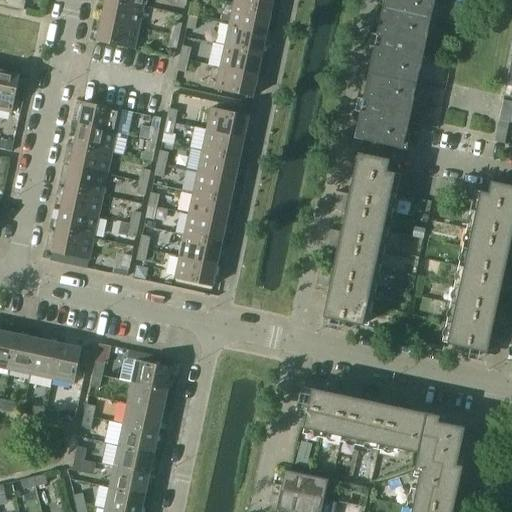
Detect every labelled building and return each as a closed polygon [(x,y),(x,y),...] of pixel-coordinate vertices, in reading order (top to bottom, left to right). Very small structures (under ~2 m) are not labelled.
[(24,2),(14,0),(12,0),(11,7),(22,10),(24,2)] [(143,7),(112,0),(105,0),(101,20),(138,28),(143,7)] [(273,0),(233,0),(233,4),(271,12),(273,0)] [(383,0),(381,10),(430,20),(434,0),(383,0)] [(271,12),(233,4),(228,25),(266,33),(271,12)] [(199,7),(191,5),(189,16),(197,18),(199,7)] [(381,10),(368,74),(417,85),(430,20),(381,10)] [(197,18),(189,16),(186,28),(194,30),(197,18)] [(138,28),(101,20),(96,42),(134,50),(138,28)] [(173,23),(170,35),(178,36),(181,25),(173,23)] [(266,33),(228,25),(224,46),(261,54),(266,33)] [(178,36),(170,35),(168,46),(176,48),(178,36)] [(261,54),(224,46),(219,67),(257,75),(261,54)] [(190,49),(182,47),(179,59),(187,61),(190,49)] [(187,61),(179,59),(177,70),(185,72),(187,61)] [(257,75),(219,67),(215,89),(252,97),(257,75)] [(13,105),(17,87),(19,75),(0,71),(0,110),(11,113),(13,105)] [(368,74),(362,100),(354,139),(403,149),(417,85),(368,74)] [(20,106),(24,88),(17,87),(13,105),(20,106)] [(83,102),(78,125),(116,133),(121,111),(83,102)] [(211,108),(206,130),(243,138),(248,116),(211,108)] [(169,110),(166,121),(174,123),(176,112),(169,110)] [(174,123),(166,121),(164,133),(172,135),(174,123)] [(116,133),(78,125),(74,146),(111,154),(116,133)] [(138,125),(136,136),(146,138),(148,127),(138,125)] [(150,128),(148,140),(156,141),(158,130),(150,128)] [(243,138),(206,130),(201,151),(239,159),(243,138)] [(2,131),(0,142),(0,144),(10,147),(12,133),(2,131)] [(156,141),(148,140),(145,151),(153,153),(156,141)] [(111,154),(74,146),(69,167),(107,175),(111,154)] [(239,159),(201,151),(197,172),(234,180),(239,159)] [(159,152),(157,163),(165,165),(167,154),(159,152)] [(358,154),(355,168),(322,318),(362,326),(390,195),(396,196),(401,175),(386,172),(389,160),(358,154)] [(165,165),(157,163),(154,175),(162,177),(165,165)] [(107,175),(69,167),(65,188),(102,196),(107,175)] [(141,170),(139,182),(147,183),(149,172),(141,170)] [(234,180),(197,172),(192,193),(230,201),(234,180)] [(147,183),(139,182),(136,193),(144,195),(147,183)] [(447,344),(480,352),(486,353),(511,233),(511,186),(490,182),(488,193),(473,191),(469,212),(475,213),(447,344)] [(102,196),(65,188),(60,209),(98,217),(102,196)] [(336,192),(334,201),(345,204),(347,195),(336,192)] [(230,201),(192,193),(188,215),(225,222),(230,201)] [(150,194),(148,206),(156,207),(158,196),(150,194)] [(345,204),(334,201),(332,210),(344,213),(345,204)] [(156,207),(148,206),(145,217),(153,219),(156,207)] [(98,217),(60,209),(56,230),(93,238),(98,217)] [(132,213),(130,224),(138,226),(140,214),(132,213)] [(225,222),(188,215),(183,236),(221,244),(225,222)] [(138,226),(130,224),(127,236),(135,237),(138,226)] [(93,238),(56,230),(51,252),(88,260),(93,238)] [(328,230),(326,239),(337,241),(339,232),(328,230)] [(221,244),(183,236),(179,257),(216,265),(221,244)] [(149,238),(141,237),(139,248),(147,250),(149,238)] [(337,241),(326,239),(324,247),(336,250),(337,241)] [(147,250),(139,248),(136,260),(144,261),(147,250)] [(131,257),(123,255),(120,267),(128,269),(131,257)] [(216,265),(179,257),(174,279),(211,287),(216,265)] [(320,267),(318,276),(329,279),(331,270),(320,267)] [(329,279),(318,276),(316,285),(328,288),(329,279)] [(511,278),(504,277),(502,286),(511,287),(511,278)] [(498,306),(496,314),(508,317),(509,308),(498,306)] [(508,317),(496,314),(494,323),(506,326),(508,317)] [(17,335),(0,331),(0,368),(9,370),(17,335)] [(38,339),(17,335),(9,370),(30,375),(38,339)] [(59,344),(38,339),(30,375),(51,380),(59,344)] [(81,349),(59,344),(51,380),(74,384),(81,349)] [(136,360),(131,383),(167,390),(172,368),(136,360)] [(95,362),(92,374),(102,376),(104,364),(95,362)] [(102,376),(92,374),(89,386),(99,388),(102,376)] [(359,398),(361,386),(344,382),(341,394),(359,398)] [(167,390),(131,383),(127,404),(162,411),(167,390)] [(396,406),(399,394),(381,390),(379,402),(396,406)] [(422,419),(310,395),(302,429),(417,453),(413,471),(419,472),(410,511),(446,511),(453,479),(459,481),(462,467),(456,465),(464,428),(438,422),(439,416),(424,413),(422,419)] [(15,403),(3,400),(1,410),(12,412),(15,403)] [(162,411),(127,404),(122,425),(158,433),(162,411)] [(95,407),(85,405),(83,416),(93,419),(95,407)] [(31,416),(43,419),(45,409),(33,407),(31,416)] [(57,412),(45,409),(43,419),(55,421),(57,412)] [(93,419),(83,416),(80,428),(90,430),(93,419)] [(158,433),(122,425),(118,446),(153,454),(158,433)] [(153,454),(118,446),(113,467),(149,475),(153,454)] [(86,449),(76,447),(74,459),(83,461),(86,449)] [(83,461),(74,459),(71,470),(81,473),(83,461)] [(149,475),(113,467),(109,488),(144,496),(149,475)] [(273,485),(271,493),(279,494),(280,490),(323,500),(327,480),(284,471),(281,486),(273,485)] [(44,475),(32,477),(34,487),(47,484),(44,475)] [(23,490),(34,487),(32,477),(21,480),(23,490)] [(140,511),(144,496),(109,488),(104,509),(116,511),(140,511)] [(280,490),(279,494),(276,509),(280,510),(289,511),(320,511),(323,500),(280,490)] [(82,493),(72,496),(75,508),(85,505),(82,493)]
